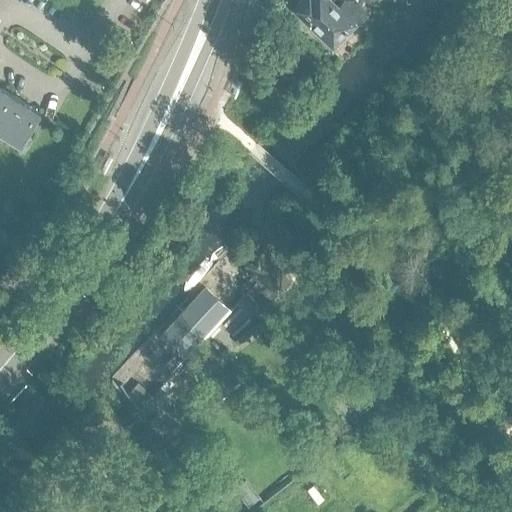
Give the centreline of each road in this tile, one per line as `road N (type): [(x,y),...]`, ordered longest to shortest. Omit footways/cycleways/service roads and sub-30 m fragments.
road 1 (tertiary): [(98,242),(166,133),(225,0)]
road 2 (tertiary): [(202,0),(98,242)]
road 3 (tertiary): [(0,366),(98,242)]
road 4 (residential): [(153,511),(132,490),(97,476),(50,491),(31,511)]
